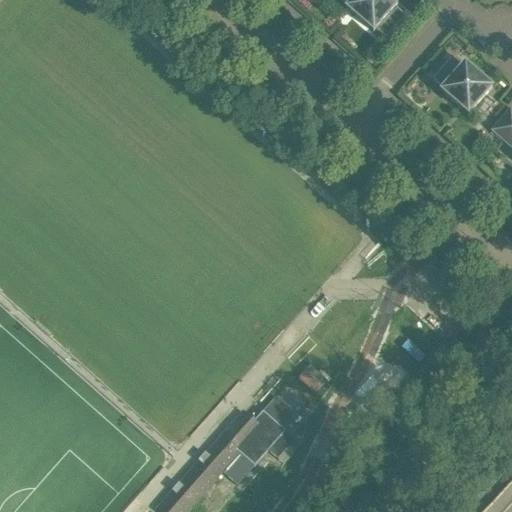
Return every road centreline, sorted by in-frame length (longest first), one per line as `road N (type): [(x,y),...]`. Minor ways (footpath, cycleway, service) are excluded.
road 1 (residential): [(511,258),(357,121)]
road 2 (residential): [(357,121),(220,0)]
road 3 (unclassified): [(386,511),(511,378)]
road 4 (residential): [(458,4),(357,121)]
